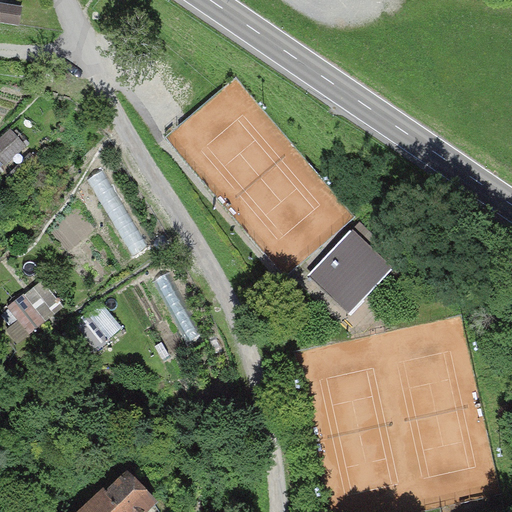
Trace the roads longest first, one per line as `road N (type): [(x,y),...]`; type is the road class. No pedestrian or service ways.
road 1 (unclassified): [(277,511),(274,452),(246,340),(119,114),(66,0)]
road 2 (secondary): [(511,205),(214,0)]
